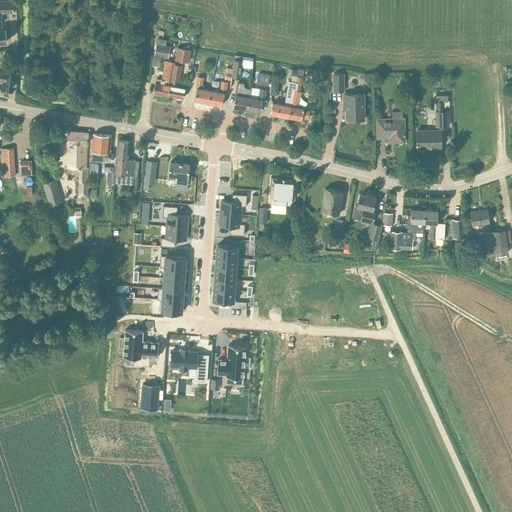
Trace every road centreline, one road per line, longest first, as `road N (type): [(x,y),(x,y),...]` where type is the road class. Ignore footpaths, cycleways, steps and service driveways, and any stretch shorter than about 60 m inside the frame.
road 1 (tertiary): [(221,147),(406,188),(456,186),(511,167)]
road 2 (tertiary): [(0,109),(212,145)]
road 3 (residential): [(201,317),(212,145)]
